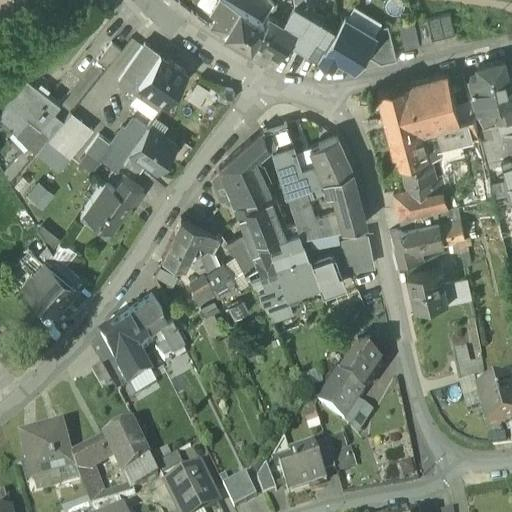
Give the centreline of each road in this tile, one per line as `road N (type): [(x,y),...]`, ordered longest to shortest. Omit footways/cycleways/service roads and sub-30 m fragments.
road 1 (residential): [(267,81),(87,326),(0,409)]
road 2 (residential): [(452,449),(432,428),(412,378),(357,144),(322,97)]
road 3 (residential): [(511,43),(322,97)]
road 4 (residential): [(301,511),(428,478),(452,449)]
road 5 (residential): [(267,81),(198,43),(147,0)]
